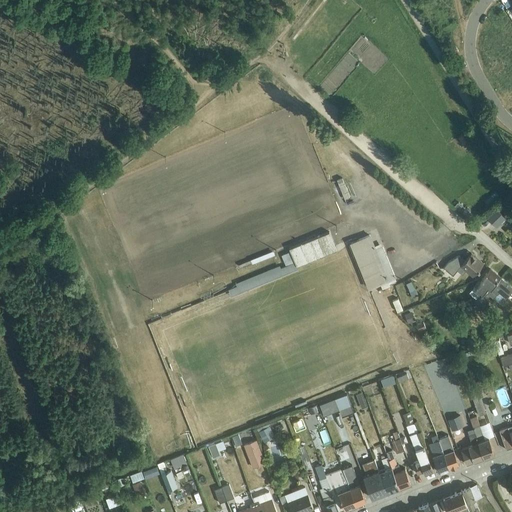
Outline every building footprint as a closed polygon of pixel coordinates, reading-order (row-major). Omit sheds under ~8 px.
[(455,45),(450,47),(454,53),(458,50),(455,45)] [(462,135),(457,138),(462,145),(466,142),(462,135)] [(342,178),(337,180),(344,199),(350,196),(342,178)] [(483,202),(494,194),(491,191),(480,198),(483,202)] [(501,197),(498,200),(501,204),(506,212),(511,208),(511,207),(511,205),(511,204),(510,202),(509,204),(506,201),(504,202),(501,197)] [(455,201),(452,205),(471,221),(474,216),(455,201)] [(496,209),(488,218),(496,227),(505,218),(496,209)] [(237,286),(228,290),(231,297),(298,270),(296,266),(337,250),(329,232),(289,248),(290,252),(281,256),(286,266),(281,268),(279,265),(235,283),(237,286)] [(370,234),(349,243),(368,289),(380,284),(382,289),(390,286),(389,284),(396,281),(381,243),(374,246),(370,234)] [(117,246),(84,259),(109,322),(142,308),(117,246)] [(273,251),(238,265),(239,267),(251,262),(252,264),(275,255),(273,251)] [(448,261),(443,268),(453,275),(457,270),(462,274),(465,270),(472,276),(478,270),(478,271),(480,269),(479,269),(485,263),(483,262),(482,263),(471,253),(465,260),(459,255),(448,261)] [(488,293),(500,277),(490,269),(480,282),(481,282),(476,288),(474,287),(469,293),(475,299),(488,293)] [(488,293),(475,299),(474,299),(477,304),(485,301),(484,300),(490,296),(493,298),(499,292),(503,296),(505,297),(511,289),(511,286),(500,277),(488,293)] [(411,281),(406,284),(412,296),(418,294),(415,288),(411,281)] [(499,292),(493,298),(498,302),(503,296),(499,292)] [(412,311),(404,314),(408,323),(409,323),(416,320),(412,311)] [(423,322),(416,325),(419,331),(426,328),(423,322)] [(511,362),(511,353),(500,358),(503,366),(511,362)] [(438,357),(420,364),(435,402),(441,400),(438,392),(445,389),(438,372),(443,370),(438,357)] [(407,374),(401,376),(404,383),(409,380),(407,374)] [(392,375),(380,380),(383,388),(395,383),(392,375)] [(362,389),(355,392),(358,399),(364,397),(362,389)] [(477,393),(471,395),(479,415),(486,412),(477,393)] [(339,410),(351,405),(347,394),(335,399),(339,410)] [(332,400),(322,404),(325,411),(335,407),(332,400)] [(316,405),(308,408),(311,414),(318,411),(316,405)] [(351,405),(339,410),(342,417),(353,413),(367,449),(370,448),(355,411),(353,411),(351,405)] [(337,441),(345,438),(334,410),(327,413),(337,441)] [(409,412),(402,414),(407,426),(406,426),(413,445),(412,445),(411,447),(412,450),(414,450),(415,450),(419,459),(412,462),(417,474),(424,472),(425,474),(433,471),(415,423),(413,423),(409,412)] [(460,414),(447,419),(452,430),(464,425),(460,414)] [(473,429),(484,458),(489,456),(494,454),(488,437),(484,439),(476,416),(470,419),(473,429)] [(267,423),(257,429),(264,443),(275,437),(270,427),(269,427),(267,423)] [(511,425),(499,430),(506,450),(511,447),(511,425)] [(484,458),(473,429),(467,431),(472,445),(460,449),(466,465),(484,458)] [(395,440),(392,441),(396,453),(404,450),(397,431),(392,433),(395,440)] [(239,435),(232,437),(234,444),(241,441),(239,435)] [(450,468),(439,438),(437,435),(429,438),(430,443),(428,443),(439,472),(450,468)] [(439,438),(450,468),(459,465),(448,435),(439,438)] [(256,440),(244,445),(253,468),(265,463),(256,440)] [(301,443),(297,445),(301,454),(299,455),(303,465),(305,464),(306,467),(311,465),(304,446),(302,446),(301,443)] [(388,457),(399,487),(411,483),(405,468),(400,470),(398,464),(397,465),(390,443),(383,446),(388,457)] [(215,444),(208,447),(213,458),(220,455),(215,444)] [(331,448),(334,460),(344,457),(340,445),(331,448)] [(351,446),(346,448),(350,458),(355,456),(351,446)] [(183,454),(170,460),(174,469),(186,464),(183,454)] [(378,470),(387,493),(388,492),(387,492),(396,488),(396,489),(399,487),(388,457),(381,459),(384,467),(378,470)] [(387,493),(378,470),(374,459),(362,464),(365,474),(363,475),(371,498),(387,493)] [(157,465),(167,490),(177,487),(171,471),(167,472),(165,467),(164,467),(163,462),(157,465)] [(326,477),(325,474),(321,464),(315,466),(320,479),(326,477)] [(342,468),(357,504),(366,500),(352,464),(342,468)] [(157,467),(143,472),(146,479),(160,474),(157,467)] [(325,474),(326,477),(339,511),(357,504),(342,468),(325,474)] [(132,483),(144,478),(141,471),(130,476),(132,483)] [(326,477),(320,479),(319,480),(322,488),(319,489),(325,504),(328,511),(339,511),(326,477)] [(140,483),(133,485),(136,495),(143,493),(140,483)] [(222,487),(227,501),(234,498),(229,484),(222,487)] [(465,500),(469,511),(479,511),(478,508),(475,509),(472,501),(475,500),(482,497),(477,484),(474,485),(461,490),(465,500)] [(227,501),(222,487),(214,490),(219,503),(227,501)] [(305,487),(285,495),(291,511),(305,511),(314,509),(305,487)] [(443,498),(448,511),(469,511),(465,500),(461,490),(443,498)] [(255,503),(258,511),(276,511),(269,492),(253,498),(255,503)] [(109,509),(119,505),(115,496),(106,499),(109,509)] [(428,504),(431,511),(448,511),(443,498),(428,504)] [(79,500),(68,504),(70,511),(72,511),(82,508),(79,500)] [(258,511),(255,503),(249,505),(250,507),(238,511),(258,511)]
